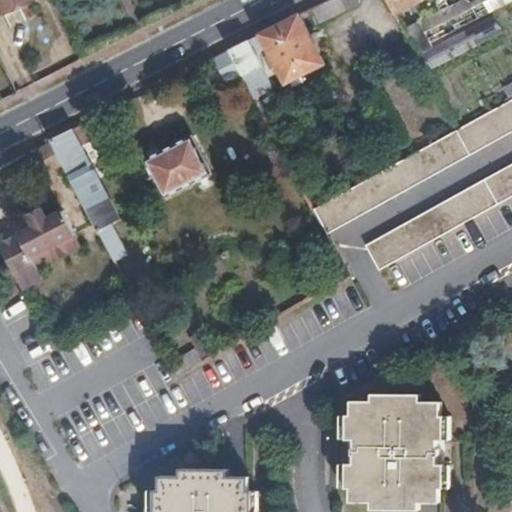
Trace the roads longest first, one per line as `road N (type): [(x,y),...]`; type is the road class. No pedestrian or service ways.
road 1 (primary): [(265,0),(0,136)]
road 2 (residential): [(511,147),(345,241),(388,320)]
road 3 (residential): [(72,489),(306,364)]
road 4 (residential): [(305,511),(306,364)]
road 5 (residential): [(388,320),(511,250)]
road 6 (residential): [(146,350),(30,414)]
